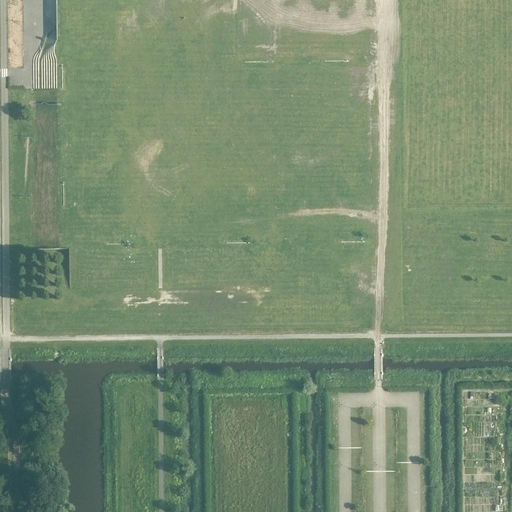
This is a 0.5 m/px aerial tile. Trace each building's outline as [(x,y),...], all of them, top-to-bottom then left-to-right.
[(164,3),(162,7),(181,18),(183,14),(164,3)] [(358,122),(369,104),(319,73),(308,91),(358,122)] [(238,110),(254,110),(254,95),(238,96),(238,110)] [(211,166),(163,170),(164,180),(212,176),(211,166)] [(144,176),(132,174),(131,181),(155,184),(157,174),(144,172),(144,176)] [(336,174),(318,231),(331,235),(349,178),(336,174)] [(276,216),(276,207),(265,207),(265,216),(276,216)] [(17,213),(17,243),(30,243),(30,213),(17,213)] [(218,326),(218,307),(204,306),(203,326),(218,326)] [(47,324),(47,315),(33,315),(33,324),(47,324)]
